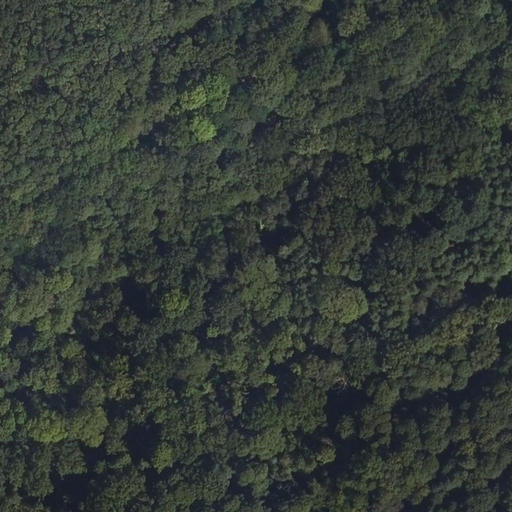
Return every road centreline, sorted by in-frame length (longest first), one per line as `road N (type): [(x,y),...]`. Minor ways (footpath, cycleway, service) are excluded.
road 1 (track): [(511,53),(52,289),(0,336)]
road 2 (tertiary): [(231,0),(0,106)]
